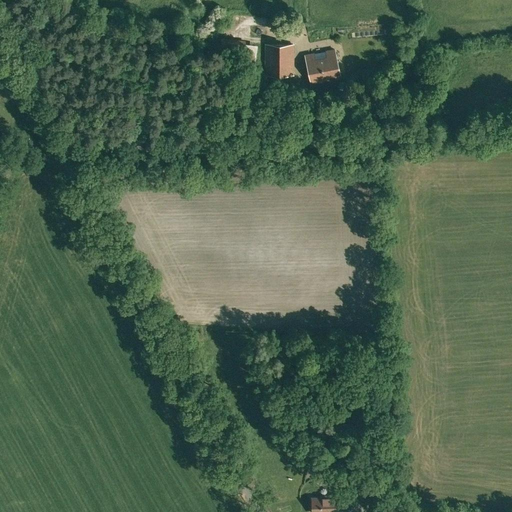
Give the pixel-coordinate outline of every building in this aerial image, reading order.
[(312,50),(337,46),(335,36),(311,40),(312,50)] [(221,37),(219,55),(244,57),(246,43),(246,40),(221,37)] [(293,74),(293,45),(265,45),(265,74),(293,74)] [(340,79),(335,49),(306,55),(311,84),(340,79)] [(226,60),(215,59),(211,90),(221,92),(226,60)] [(320,498),(312,498),(311,511),(338,511),(338,495),(320,496),(320,498)]
